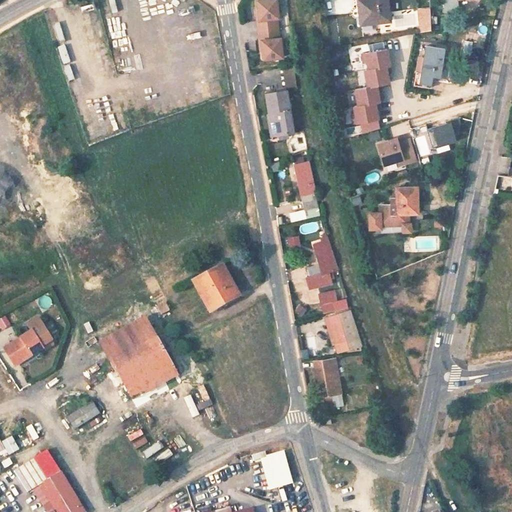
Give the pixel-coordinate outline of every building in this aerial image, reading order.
[(179,6),(177,0),(147,0),(154,22),(167,18),(170,30),(188,25),(182,5),(179,6)] [(273,0),(267,0),(254,2),(256,11),(258,21),(256,21),(259,42),(262,42),(264,51),(265,60),(284,57),(281,38),(279,38),(275,18),(277,18),(273,0)] [(388,17),(385,0),(357,0),(359,18),(378,16),(378,18),(388,17)] [(443,0),(445,11),(460,9),(458,0),(443,0)] [(417,31),(429,31),(428,7),(416,8),(417,31)] [(185,31),(186,46),(208,44),(207,28),(185,31)] [(398,36),(399,49),(410,48),(409,35),(398,36)] [(444,46),(427,43),(421,76),(416,76),(414,84),(430,87),(433,74),(440,75),(444,46)] [(386,47),(361,51),(362,60),(366,60),(367,67),(389,63),(386,47)] [(199,59),(193,59),(193,64),(216,62),(214,48),(198,49),(199,59)] [(389,63),(367,67),(364,67),(367,85),(375,83),(388,81),(386,71),(390,71),(389,63)] [(283,86),(295,86),(293,66),(282,67),(283,86)] [(149,102),(153,117),(169,113),(159,76),(145,79),(151,101),(149,102)] [(139,79),(124,82),(127,95),(142,92),(139,79)] [(367,85),(354,87),(357,103),(357,104),(374,101),(382,99),(381,91),(377,92),(375,83),(367,85)] [(180,86),(166,89),(171,110),(184,106),(180,86)] [(292,135),(285,97),(263,101),(266,119),(264,119),(268,144),(286,141),(285,136),(292,135)] [(350,112),(352,122),(377,117),(374,101),(357,104),(357,103),(353,104),(354,112),(350,112)] [(433,146),(454,139),(448,120),(426,127),(433,146)] [(106,126),(85,131),(87,140),(108,135),(106,126)] [(376,129),(366,132),(369,140),(379,137),(376,129)] [(420,157),(415,137),(403,141),(401,137),(382,143),(387,162),(407,156),(409,160),(420,157)] [(294,164),(302,197),(312,194),(308,177),(311,176),(308,165),(305,166),(304,161),(294,164)] [(415,186),(397,185),(396,196),(388,196),(388,202),(376,202),(376,210),(366,210),(366,225),(376,225),(376,222),(399,222),(399,229),(406,229),(406,222),(404,222),(404,211),(414,211),(415,186)] [(312,194),(302,197),(306,218),(320,215),(316,197),(312,198),(312,194)] [(350,198),(352,205),(361,202),(359,195),(350,198)] [(287,248),(299,247),(298,235),(286,236),(287,248)] [(323,274),(310,277),(313,288),(337,281),(328,253),(333,252),(329,237),(322,239),(323,243),(315,245),(323,274)] [(220,263),(192,280),(209,307),(237,291),(220,263)] [(329,291),(314,295),(317,306),(333,302),(329,291)] [(160,313),(168,310),(164,302),(156,306),(160,313)] [(0,317),(0,329),(1,330),(10,325),(4,315),(0,317)] [(39,318),(28,325),(33,332),(6,350),(17,367),(45,349),(43,347),(53,340),(39,318)] [(133,398),(178,373),(149,323),(117,342),(115,339),(103,346),(133,398)] [(331,353),(345,347),(349,346),(352,353),(361,349),(355,332),(346,335),(341,337),(339,330),(336,323),(322,328),(325,334),(331,353)] [(53,340),(43,347),(45,349),(46,351),(56,344),(53,340)] [(340,369),(321,370),(324,407),(335,406),(335,399),(342,398),(340,369)] [(203,384),(192,388),(200,409),(211,405),(203,384)] [(73,429),(98,413),(90,400),(65,416),(73,429)] [(30,439),(41,436),(37,421),(25,425),(30,439)] [(133,449),(147,442),(138,427),(125,435),(133,449)] [(105,446),(120,437),(117,433),(103,441),(105,446)] [(0,441),(6,455),(18,449),(11,435),(0,440),(0,441)] [(140,452),(145,458),(162,447),(158,440),(140,452)] [(285,450),(269,454),(277,484),(292,481),(285,450)] [(78,511),(57,478),(42,487),(57,511),(78,511)]
